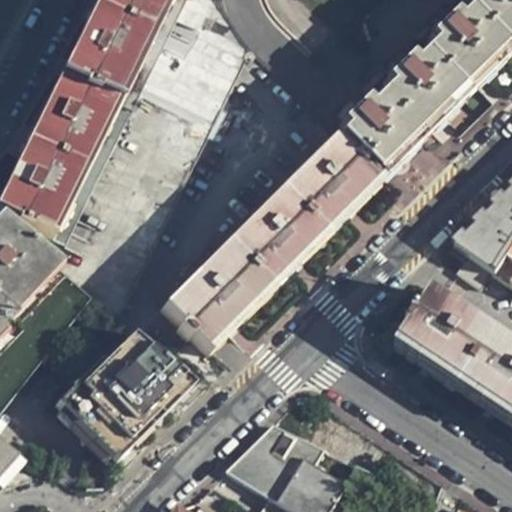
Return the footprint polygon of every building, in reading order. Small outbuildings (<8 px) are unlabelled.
[(46,269),(90,306),(114,328),(248,56),(211,0),(96,0),(87,19),(79,35),(23,150),(15,167),(0,197),(0,224),(55,252),(46,269)] [(337,139),(383,183),(400,165),(435,131),(443,123),(478,88),(483,83),(488,78),(511,54),(511,0),(478,0),(447,30),(437,22),(430,29),(439,38),(403,73),(395,65),(387,73),(395,81),(374,103),(360,116),(352,108),(344,115),(352,124),(337,139)] [(358,208),(383,183),(337,139),(279,197),(163,313),(181,329),(177,334),(187,343),(191,340),(208,356),(232,333),(239,325),(289,276),(297,268),(305,261),(343,223),(351,215),(358,208)] [(511,196),(453,255),(468,266),(491,282),(494,283),(511,255),(511,196)] [(0,415),(90,306),(46,269),(1,229),(0,229),(0,415)] [(511,255),(494,283),(511,295),(511,255)] [(491,282),(468,266),(458,281),(481,296),(491,282)] [(511,353),(441,308),(430,300),(416,321),(412,319),(404,330),(407,332),(394,352),(424,372),(484,412),(511,429),(511,353)] [(187,396),(133,344),(102,377),(97,372),(54,417),(112,472),(148,435),(155,429),(162,421),(187,396)] [(293,509),(291,511),(348,511),(368,469),(262,423),(235,484),(293,509)] [(0,479),(15,461),(0,448),(0,479)]
